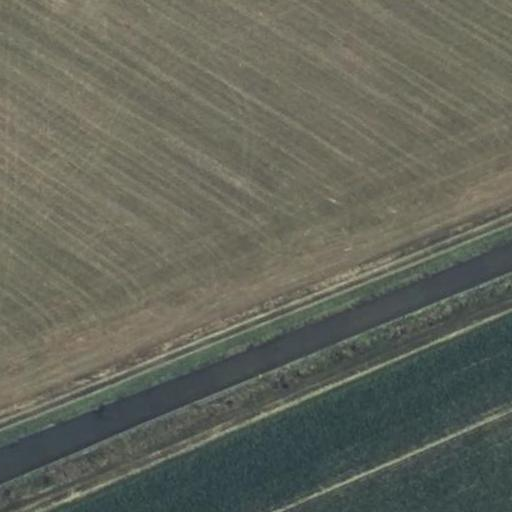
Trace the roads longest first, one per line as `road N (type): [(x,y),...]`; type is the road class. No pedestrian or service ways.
road 1 (track): [(511,213),(0,417)]
road 2 (track): [(511,308),(24,511)]
